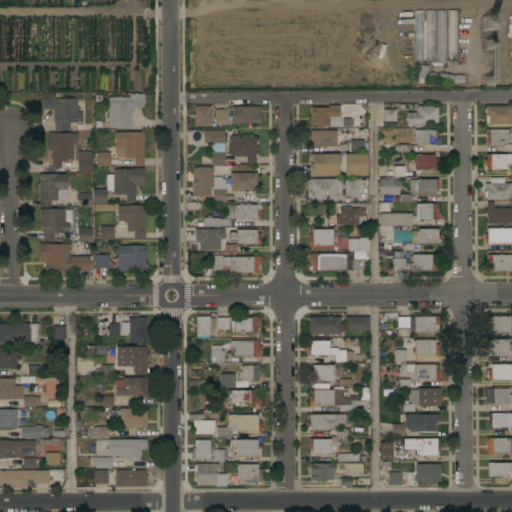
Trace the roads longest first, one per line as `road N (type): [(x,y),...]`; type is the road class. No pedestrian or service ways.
road 1 (residential): [(0,501),(511,498)]
road 2 (residential): [(465,498),(463,96)]
road 3 (residential): [(288,499),(284,98)]
road 4 (residential): [(170,98),(511,96)]
road 5 (tertiary): [(181,297),(511,295)]
road 6 (residential): [(172,286),(169,0)]
road 7 (residential): [(172,511),(172,305)]
road 8 (residential): [(8,298),(7,135)]
road 9 (tertiary): [(0,298),(162,297)]
